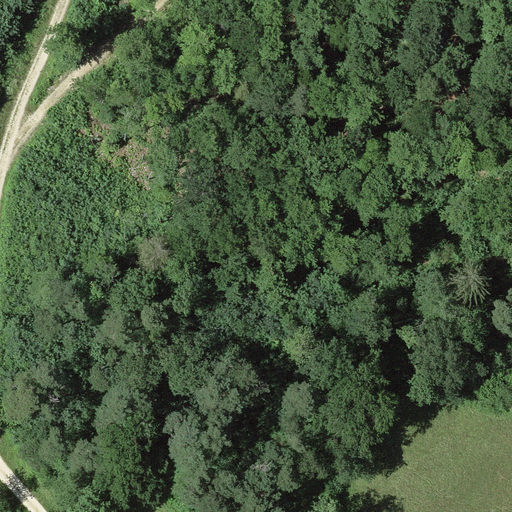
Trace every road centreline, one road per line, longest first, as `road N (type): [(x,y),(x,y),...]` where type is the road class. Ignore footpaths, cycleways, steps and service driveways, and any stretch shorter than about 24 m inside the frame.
road 1 (track): [(157,0),(3,148)]
road 2 (track): [(61,0),(3,148)]
